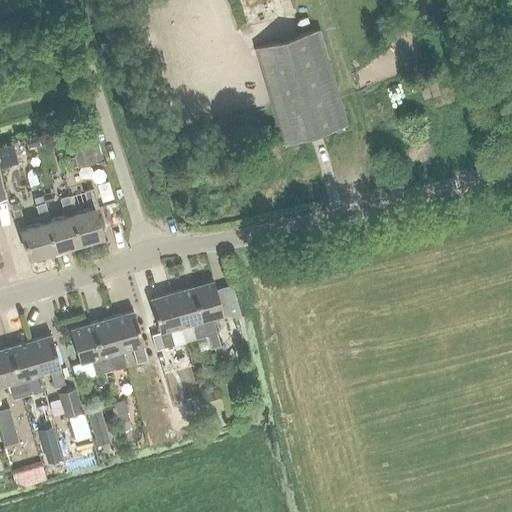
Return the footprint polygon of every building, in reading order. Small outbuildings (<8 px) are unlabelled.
[(348,126),(319,30),(255,49),(283,145),(348,126)] [(85,129),(68,133),(78,167),(94,163),(105,164),(94,127),(85,129)] [(38,136),(25,139),(27,148),(40,144),(38,136)] [(0,166),(1,168),(17,164),(12,144),(0,147),(0,166)] [(73,213),(83,243),(102,237),(94,208),(98,207),(93,189),(84,191),(89,209),(73,213)] [(33,199),(35,206),(44,203),(42,196),(33,199)] [(65,216),(49,220),(58,250),(83,243),(73,213),(68,196),(60,198),(65,216)] [(17,203),(10,205),(14,220),(22,218),(17,203)] [(58,250),(49,220),(44,203),(35,206),(40,223),(19,229),(28,259),(58,250)] [(213,281),(191,287),(205,336),(216,333),(212,318),(222,315),(213,281)] [(205,336),(191,287),(170,293),(180,327),(190,324),(195,339),(205,336)] [(180,327),(170,293),(149,299),(163,348),(175,345),(170,330),(180,327)] [(111,317),(121,351),(131,349),(136,364),(147,361),(133,311),(111,317)] [(111,317),(91,323),(105,373),(126,367),(121,351),(111,317)] [(105,373),(91,323),(69,330),(79,364),(90,360),(94,376),(105,373)] [(216,333),(205,336),(209,349),(220,345),(216,333)] [(29,341),(39,375),(49,372),(53,388),(65,384),(50,335),(29,341)] [(198,352),(209,349),(205,336),(195,339),(198,352)] [(29,341),(8,347),(22,397),(43,391),(39,375),(29,341)] [(22,397),(8,347),(0,349),(0,386),(7,384),(12,400),(22,397)] [(83,413),(76,388),(58,393),(65,418),(67,417),(83,413)] [(186,423),(210,416),(204,395),(179,402),(186,423)] [(125,400),(114,403),(120,426),(122,431),(131,429),(126,412),(128,412),(125,400)] [(100,410),(87,414),(96,446),(110,442),(100,410)] [(67,417),(74,441),(90,436),(83,413),(67,417)] [(122,431),(120,426),(110,429),(113,440),(123,437),(122,431)] [(62,458),(56,437),(40,441),(46,462),(62,458)]
